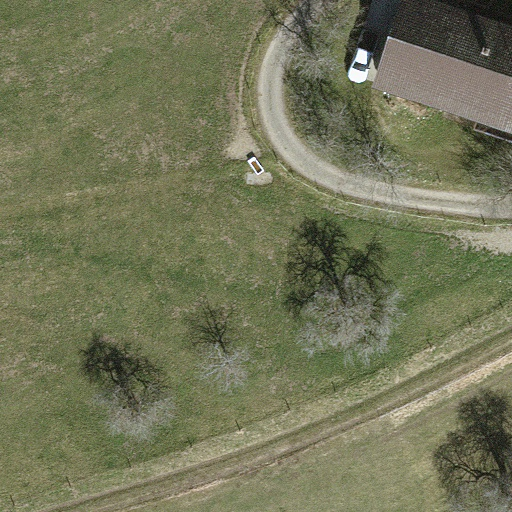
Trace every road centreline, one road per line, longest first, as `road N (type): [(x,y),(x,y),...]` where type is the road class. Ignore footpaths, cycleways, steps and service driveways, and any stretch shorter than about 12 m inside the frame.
road 1 (track): [(511,342),(478,364),(105,511)]
road 2 (track): [(322,0),(274,56),(267,108),(296,162),(367,194),(511,206)]
